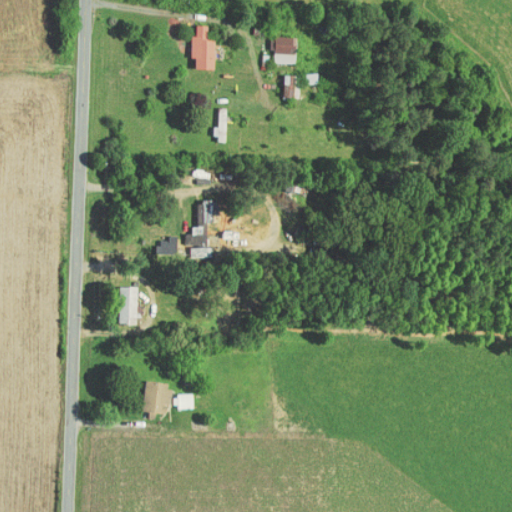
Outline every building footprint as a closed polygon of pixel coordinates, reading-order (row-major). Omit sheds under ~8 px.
[(196,19),(185,19),(185,29),(180,29),(180,52),(184,52),(184,63),(203,63),(203,32),(196,32),(196,19)] [(284,31),(261,30),(260,44),(262,44),(262,56),(283,57),(284,31)] [(287,91),(287,78),(283,78),(283,69),(272,68),(272,91),(287,91)] [(215,101),(207,101),(207,120),(204,120),(204,135),(214,135),(215,101)] [(146,246),(165,247),(165,232),(146,231),(146,246)] [(126,280),(108,280),(107,318),(125,318),(126,280)] [(155,409),(160,379),(135,374),(130,404),(155,409)] [(182,388),(164,388),(164,402),(182,402),(182,388)]
